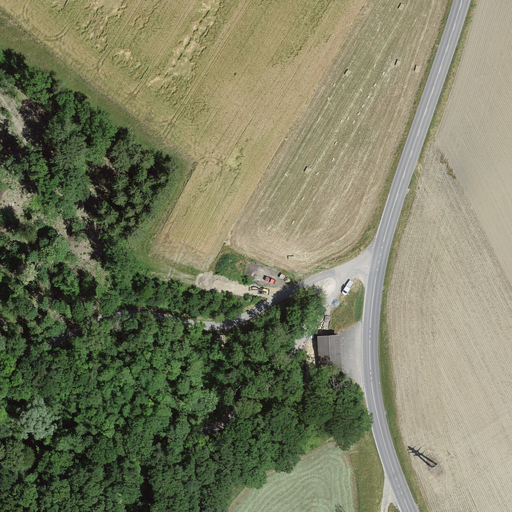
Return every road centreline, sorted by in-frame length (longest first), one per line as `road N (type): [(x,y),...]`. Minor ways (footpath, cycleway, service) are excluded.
road 1 (tertiary): [(469,0),(384,256),(370,330),(376,415),(409,511)]
road 2 (track): [(342,262),(313,316),(224,428),(164,450),(0,482)]
road 3 (track): [(384,256),(342,262),(232,323),(99,312),(0,325)]
